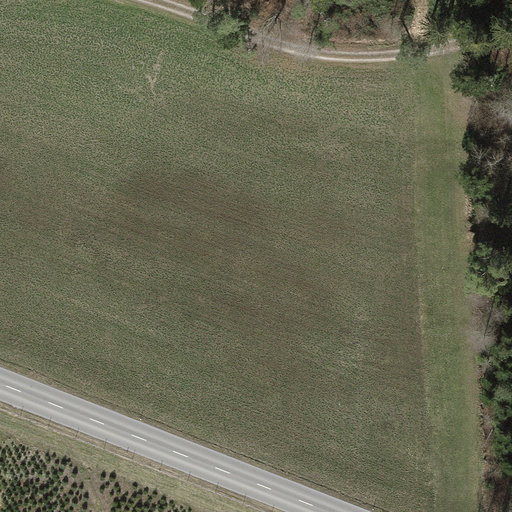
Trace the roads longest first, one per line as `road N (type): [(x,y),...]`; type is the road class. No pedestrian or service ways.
road 1 (track): [(143,0),(294,53),(361,62),(511,45)]
road 2 (tertiary): [(316,511),(0,386)]
